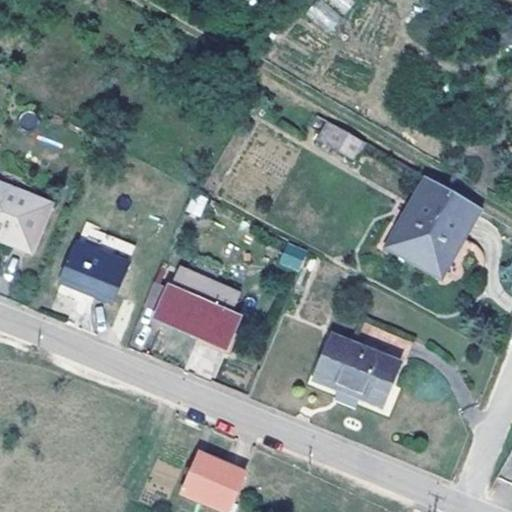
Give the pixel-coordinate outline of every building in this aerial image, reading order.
[(321,0),(317,0),(306,14),(329,34),(342,19),(321,0)] [(347,14),(354,0),(330,0),(328,4),(347,14)] [(251,93),(238,86),(233,94),(246,102),(251,93)] [(329,121),(319,138),(352,158),(363,141),(329,121)] [(480,209),(426,178),(387,248),(439,278),(480,209)] [(51,206),(0,184),(0,239),(31,252),(51,206)] [(277,264),(299,272),(308,250),(286,241),(277,264)] [(127,265),(77,245),(62,282),(112,303),(127,265)] [(187,280),(180,294),(227,315),(233,301),(187,280)] [(161,284),(154,281),(144,307),(150,309),(161,284)] [(150,309),(156,312),(156,314),(158,315),(157,319),(224,350),(238,319),(227,315),(180,294),(161,284),(150,309)] [(334,337),(325,358),(388,387),(398,366),(334,337)] [(388,387),(325,358),(315,379),(379,408),(388,387)] [(227,511),(245,475),(201,455),(183,495),(221,511),(227,511)]
